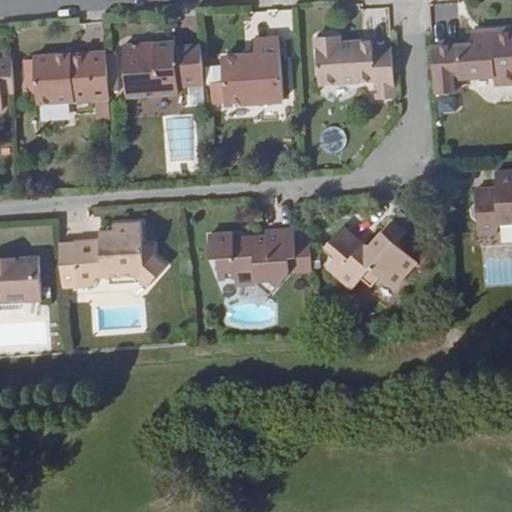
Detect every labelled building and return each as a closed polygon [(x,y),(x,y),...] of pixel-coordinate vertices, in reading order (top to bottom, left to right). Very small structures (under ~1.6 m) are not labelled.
[(432,47),(434,81),(436,81),(436,95),(452,94),(451,80),(495,77),(495,86),(511,84),(511,28),(479,31),(480,37),(475,44),(432,47)] [(341,36),(315,37),(320,86),(374,82),(375,100),(395,99),(392,49),(373,51),(372,41),(341,42),(341,36)] [(255,55),(222,57),(224,84),(226,104),(226,105),(284,101),(280,38),(254,40),(255,55)] [(141,44),(123,45),(127,99),(179,95),(178,88),(204,85),(201,45),(176,47),(175,42),(154,43),(154,49),(142,50),(141,44)] [(72,54),(33,56),(33,60),(36,97),(37,105),(110,100),(108,74),(107,54),(107,51),(91,53),(92,58),(72,59),(72,54)] [(107,54),(108,74),(116,74),(114,54),(107,54)] [(0,111),(3,111),(2,96),(2,91),(14,89),(12,59),(0,59),(0,111)] [(33,60),(25,60),(27,97),(36,97),(33,60)] [(224,84),(216,85),(217,104),(226,104),(224,84)] [(511,171),(496,173),(497,189),(492,189),(492,195),(476,196),(476,203),(472,209),(472,217),(478,222),(478,235),(498,234),(497,229),(500,226),(511,225),(511,171)] [(344,226),(326,247),(337,257),(327,268),(352,290),(361,279),(363,276),(375,275),(379,278),(395,290),(418,263),(400,248),(400,240),(407,231),(393,219),(381,233),(384,236),(375,246),(370,245),(366,244),(344,226)] [(63,289),(78,288),(91,288),(95,279),(134,277),(147,288),(167,265),(155,256),(153,245),(142,245),(141,223),(114,224),(114,230),(114,234),(109,238),(101,239),(74,241),(60,243),(63,289)] [(100,231),(101,239),(109,238),(114,234),(114,230),(100,231)] [(234,234),(208,235),(210,260),(217,259),(219,279),(235,278),(235,286),(256,285),(256,282),(268,282),(276,288),(290,272),(288,258),(296,258),(294,230),(266,232),(266,238),(234,240),(234,234)] [(381,233),(370,245),(375,246),(384,236),(381,233)] [(0,296),(19,296),(26,301),(26,303),(42,302),(40,255),(0,257),(0,296)] [(363,276),(361,279),(372,287),(379,278),(375,275),(363,276)] [(256,282),(256,285),(270,295),(276,288),(268,282),(256,282)] [(19,296),(0,296),(0,304),(26,303),(26,301),(19,296)]
